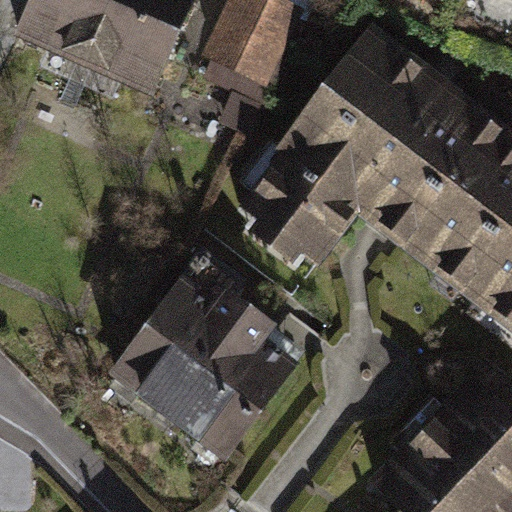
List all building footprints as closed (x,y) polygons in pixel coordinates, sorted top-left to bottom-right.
[(23,0),(8,34),(150,92),(194,0),(23,0)] [(309,6),(295,0),(222,0),(199,56),(274,88),(309,6)] [(511,128),(374,24),(238,205),(249,214),(239,227),(288,264),(299,251),(313,262),(364,216),(511,327),(511,128)] [(189,260),(98,376),(222,463),(293,362),(265,346),(278,328),(189,260)] [(511,511),(511,412),(471,372),(417,429),(502,511),(511,511)] [(502,511),(417,429),(369,479),(401,511),(502,511)]
